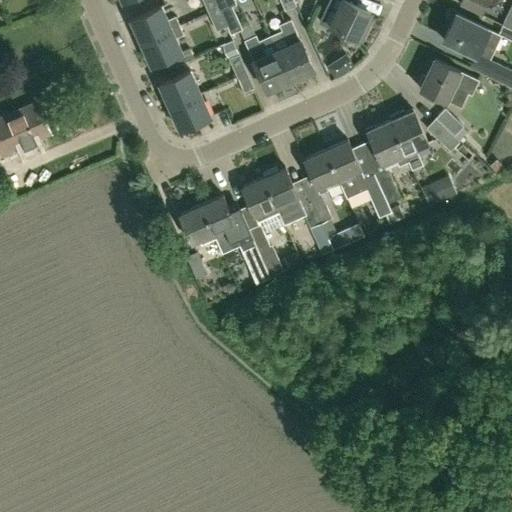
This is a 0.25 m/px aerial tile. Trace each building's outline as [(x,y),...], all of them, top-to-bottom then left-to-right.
[(218,7),(214,0),(202,0),(208,12),(218,7)] [(219,11),(226,26),(230,34),(242,28),(231,6),(236,3),(234,0),(214,0),(218,7),(219,11)] [(279,0),(283,10),(295,5),(293,0),(279,0)] [(340,0),(329,25),(346,32),(344,36),(355,41),(361,39),(367,25),(364,23),(370,11),(346,0),(340,0)] [(481,16),(488,0),(460,0),(458,5),(481,16)] [(511,0),(501,25),(511,29),(511,0)] [(175,15),(167,19),(161,5),(130,18),(140,42),(179,24),(175,15)] [(216,30),(226,26),(219,11),(218,7),(208,12),(216,30)] [(476,51),(490,57),(500,35),(455,13),(442,39),(474,55),(476,51)] [(276,50),(290,80),(313,70),(300,39),(299,39),(290,19),(279,24),(288,44),(276,50)] [(181,51),(175,37),(183,34),(179,24),(140,42),(150,65),(181,51)] [(290,80),(276,50),(264,55),(255,34),(244,40),(253,60),(252,60),(266,91),(290,80)] [(236,76),(247,71),(238,53),(228,58),(236,76)] [(460,107),(467,92),(452,86),(460,70),(433,58),(419,88),(445,101),(446,100),(460,107)] [(511,69),(497,62),(490,76),(490,77),(511,87),(511,69)] [(168,106),(200,92),(189,69),(158,83),(168,106)] [(247,71),(236,76),(244,94),(255,90),(247,71)] [(200,92),(168,106),(179,129),(210,115),(200,92)] [(25,142),(48,131),(36,103),(0,118),(0,141),(6,139),(11,151),(26,144),(25,142)] [(435,116),(454,134),(463,125),(444,108),(435,116)] [(388,116),(390,119),(412,169),(422,164),(415,148),(427,142),(412,109),(404,113),(402,109),(388,116)] [(412,169),(390,119),(388,116),(389,119),(366,130),(381,163),(394,157),(398,165),(408,161),(411,169),(412,169)] [(454,135),(454,134),(435,116),(425,128),(450,150),(459,140),(454,135)] [(324,148),(346,196),(362,189),(356,175),(361,173),(359,168),(359,167),(346,138),(324,148)] [(345,196),(346,196),(324,148),(302,158),(315,187),(316,187),(318,191),(309,196),(321,222),(320,222),(326,237),(334,234),(328,218),(332,217),(320,191),(327,188),(326,187),(339,182),(345,196)] [(497,174),(504,167),(495,158),(488,165),(497,174)] [(309,196),(300,200),(298,195),(297,195),(284,166),(277,169),(276,166),(262,172),(263,175),(262,176),(284,223),(303,214),(310,227),(312,226),(318,240),(326,237),(320,222),(321,222),(309,196)] [(374,172),(388,203),(400,196),(386,166),(374,172)] [(385,212),(391,209),(390,207),(389,208),(387,203),(388,203),(374,172),(362,177),(379,215),(385,212)] [(448,174),(420,186),(428,204),(456,192),(448,174)] [(270,229),(284,223),(262,176),(240,186),(253,215),(261,211),(263,216),(264,215),(270,229)] [(248,228),(235,199),(226,203),(222,194),(199,204),(214,237),(221,251),(252,237),(248,228)] [(201,244),(214,237),(199,204),(178,214),(191,243),(199,239),(201,244)] [(398,204),(390,207),(391,209),(396,219),(403,216),(398,204)] [(255,244),(269,276),(284,270),(272,244),(270,244),(260,223),(248,228),(252,237),(255,244)] [(269,276),(255,244),(241,250),(256,282),(269,276)] [(197,251),(185,256),(195,278),(207,273),(197,251)]
